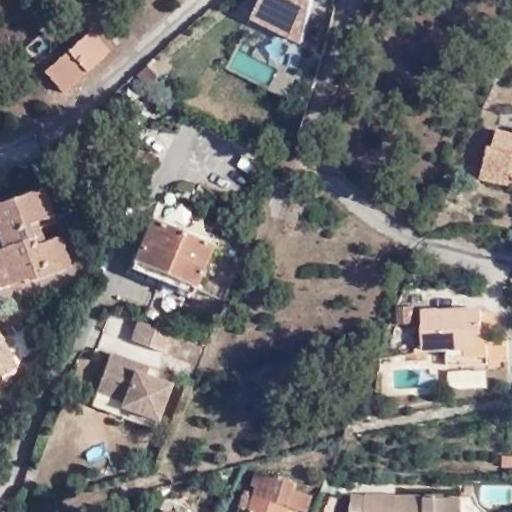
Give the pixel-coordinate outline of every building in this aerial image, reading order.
[(271,0),(305,17),(311,0),(271,0)] [(52,47),(73,68),(119,25),(99,4),(52,47)] [(479,145),(507,150),(509,146),(511,147),(511,108),(495,105),(491,123),(484,121),(479,145)] [(505,161),(507,150),(479,145),(477,155),(505,161)] [(49,174),(0,188),(0,197),(4,209),(0,210),(0,211),(6,229),(0,232),(9,266),(34,259),(37,264),(72,253),(63,223),(47,227),(37,232),(30,209),(40,206),(57,202),(49,174)] [(207,225),(150,204),(130,253),(189,274),(207,225)] [(47,227),(40,206),(30,209),(37,232),(47,227)] [(0,268),(9,266),(0,232),(0,231),(0,268)] [(399,308),(414,306),(413,290),(398,292),(399,308)] [(492,349),(492,346),(493,327),(493,323),(485,322),(486,296),(425,293),(424,329),(440,328),(449,332),(449,347),(492,349)] [(6,342),(21,335),(0,296),(0,350),(7,346),(6,342)] [(159,311),(126,298),(117,317),(151,330),(159,311)] [(511,328),(493,327),(492,346),(511,345),(511,328)] [(27,343),(21,335),(6,342),(7,346),(11,352),(27,343)] [(171,369),(146,359),(135,357),(137,346),(110,335),(96,371),(122,380),(119,391),(156,405),(171,369)] [(135,357),(146,359),(148,351),(137,346),(135,357)] [(292,471),(293,466),(253,455),(249,470),(254,471),(252,477),(243,474),(236,495),(246,498),(242,511),(246,511),(279,511),(287,489),(305,495),(310,476),(292,471)] [(419,511),(420,511),(432,511),(435,511),(436,479),(345,474),(343,501),(359,501),(358,511),(419,511)] [(453,511),(454,479),(436,479),(435,511),(432,511),(453,511)] [(150,496),(143,511),(204,511),(206,509),(187,501),(183,511),(150,496)]
